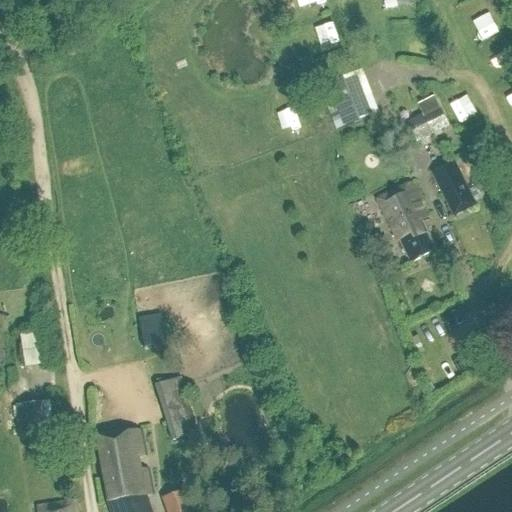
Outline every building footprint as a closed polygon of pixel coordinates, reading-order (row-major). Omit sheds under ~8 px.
[(320,0),(318,0),(300,8),(307,24),(327,15),(320,0)] [(474,20),(491,10),(484,0),(473,0),(465,5),(474,20)] [(500,20),(481,28),(488,47),(507,39),(500,20)] [(333,28),(311,32),(316,54),(337,49),(333,28)] [(489,66),(505,60),(500,49),(485,55),(489,66)] [(321,88),(337,131),(378,115),(362,73),(321,88)] [(385,92),(394,115),(414,108),(405,85),(385,92)] [(417,144),(447,128),(449,127),(439,108),(434,98),(419,106),(418,106),(421,111),(423,116),(407,124),(417,144)] [(433,174),(447,203),(454,217),(476,206),(474,203),(484,198),(479,187),(469,192),(455,163),(433,174)] [(435,252),(427,235),(422,223),(428,220),(410,185),(378,201),(398,243),(400,242),(411,264),(435,252)] [(339,244),(349,240),(339,216),(329,219),(339,244)] [(380,235),(373,238),(377,247),(384,244),(380,235)] [(368,285),(356,288),(363,313),(375,309),(368,285)] [(139,320),(143,348),(165,344),(161,316),(139,320)] [(29,334),(12,336),(16,369),(33,367),(29,334)] [(154,387),(172,442),(198,434),(180,378),(154,387)] [(98,419),(117,416),(115,397),(95,400),(98,419)] [(15,407),(18,432),(43,429),(40,404),(15,407)] [(149,511),(144,497),(153,495),(148,471),(139,472),(137,458),(145,456),(141,431),(96,439),(108,502),(106,503),(109,511),(149,511)] [(166,511),(187,511),(181,492),(161,499),(166,511)] [(75,511),(74,502),(37,509),(37,511),(75,511)]
